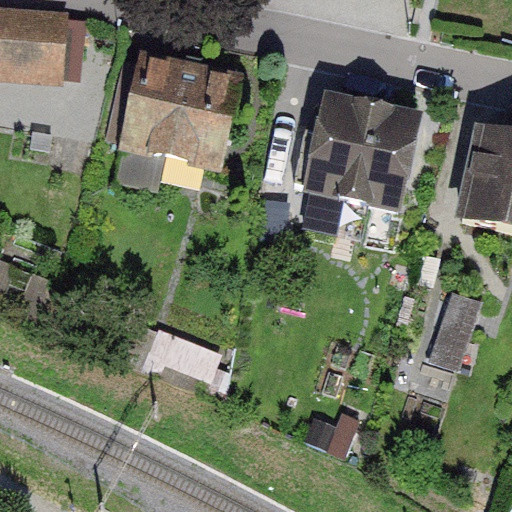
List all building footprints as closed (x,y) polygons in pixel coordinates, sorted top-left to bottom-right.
[(76,23),(1,19),(0,40),(0,81),(73,86),(76,23)] [(236,82),(133,64),(118,152),(221,170),(236,82)] [(423,120),(319,99),(300,190),(405,211),(423,120)] [(511,146),(482,140),(463,227),(511,237),(511,146)] [(456,291),(441,363),(471,370),(486,298),(456,291)]
